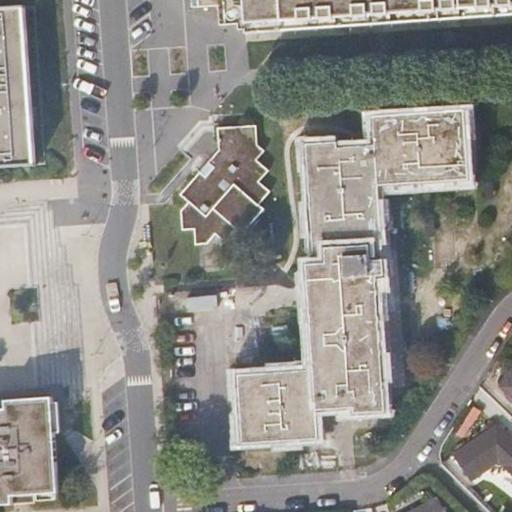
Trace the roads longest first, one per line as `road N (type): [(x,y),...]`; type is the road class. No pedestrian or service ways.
road 1 (residential): [(149,502),(137,354),(115,281),(126,192),(114,0)]
road 2 (residential): [(511,305),(405,462),(370,487),(149,502)]
